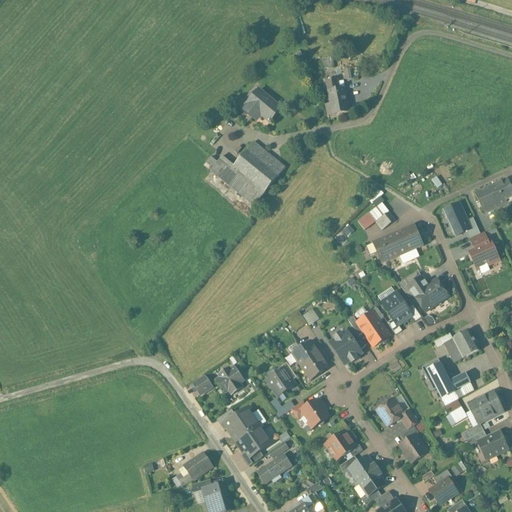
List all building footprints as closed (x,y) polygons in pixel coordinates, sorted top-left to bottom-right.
[(350,68),(343,70),(345,79),(352,78),(350,68)] [(337,80),(326,82),(328,92),(338,90),(337,80)] [(328,92),(330,105),(325,106),(328,118),(349,113),(344,89),(338,90),(328,92)] [(280,112),(260,94),(244,112),(256,123),(261,117),(270,124),(280,112)] [(265,154),(254,145),(235,170),(266,195),(286,171),(278,166),(265,154)] [(266,195),(235,170),(223,160),(219,165),(212,160),(209,165),(215,170),(212,173),(254,209),(266,195)] [(511,188),(508,179),(475,194),(485,215),(511,203),(511,188)] [(459,203),(444,211),(456,237),(471,230),(459,203)] [(382,205),(369,214),(376,223),(389,213),(382,205)] [(376,223),(382,231),(395,221),(389,213),(376,223)] [(369,214),(358,222),(365,231),(376,223),(369,214)] [(414,226),(374,244),(382,264),(423,247),(414,226)] [(484,234),(471,240),(474,248),(488,242),(487,242),(484,234)] [(488,242),(474,248),(475,250),(470,252),(471,254),(470,254),(474,262),(476,261),(479,267),(482,274),(489,270),(488,268),(489,268),(488,266),(499,261),(490,241),(487,242),(488,242)] [(422,279),(408,288),(415,299),(422,294),(421,291),(428,287),(422,279)] [(428,287),(421,291),(422,294),(433,309),(449,298),(437,280),(428,287)] [(397,294),(382,304),(392,320),(397,327),(398,326),(412,317),(413,316),(408,310),(397,294)] [(421,318),(413,306),(408,310),(413,316),(412,317),(416,323),(421,318)] [(384,319),(377,309),(372,312),(373,313),(379,322),(384,319)] [(299,312),(286,321),(295,333),(307,325),(299,312)] [(379,322),(373,313),(370,315),(370,314),(367,313),(360,318),(360,321),(360,322),(357,324),(363,333),(374,348),(379,344),(380,345),(379,344),(384,341),(384,342),(385,342),(384,341),(389,337),(379,322)] [(426,315),(421,321),(428,327),(433,321),(426,315)] [(363,333),(357,324),(353,318),(348,321),(356,332),(358,336),(363,333)] [(397,327),(392,320),(387,324),(396,336),(402,332),(398,326),(397,327)] [(469,331),(453,339),(453,340),(444,345),(454,364),(464,359),(464,360),(480,351),(469,331)] [(347,332),(342,336),(341,334),(334,339),(335,340),(330,344),(345,366),(351,362),(352,364),(353,363),(352,361),(355,359),(357,361),(358,360),(357,358),(362,354),(360,351),(350,336),(347,332)] [(358,336),(356,332),(350,336),(360,351),(366,347),(358,336)] [(311,343),(292,355),(292,356),(294,355),(303,368),(320,356),(311,343)] [(320,356),(303,368),(311,380),(309,381),(310,381),(328,368),(320,356)] [(466,374),(450,382),(438,360),(422,369),(434,392),(437,390),(442,399),(471,384),(466,374)] [(393,373),(400,368),(396,362),(388,367),(393,373)] [(297,379),(287,364),(281,367),(283,370),(284,370),(292,382),(297,379)] [(235,369),(231,371),(229,369),(222,374),(224,376),(216,381),(225,394),(229,392),(232,396),(242,389),(240,385),(244,382),(235,369)] [(283,370),(267,381),(278,397),(279,397),(283,403),(290,398),(286,392),(295,386),(292,382),(284,370),(283,370)] [(205,377),(193,386),(197,391),(206,385),(209,390),(212,388),(205,377)] [(206,385),(197,391),(200,396),(209,390),(206,385)] [(493,393),(471,404),(481,423),(503,412),(493,393)] [(279,417),(294,406),(290,401),(281,407),(275,399),(269,403),(279,417)] [(394,400),(388,404),(385,404),(381,406),(380,409),(382,413),(382,417),(380,418),(388,428),(400,420),(405,417),(404,415),(394,400)] [(307,407),(300,412),(301,413),(304,418),(302,419),(306,425),(308,423),(309,425),(311,425),(311,424),(312,423),(314,424),(315,426),(316,427),(317,426),(318,427),(321,427),(324,425),(324,422),(329,418),(325,412),(327,411),(322,403),(320,404),(317,401),(307,407)] [(458,401),(444,409),(448,416),(461,408),(458,401)] [(304,402),(291,410),(296,417),(301,413),(300,412),(307,407),(304,402)] [(236,417),(224,425),(228,430),(237,443),(261,427),(248,408),(236,417)] [(232,411),(217,421),(225,432),(228,430),(224,425),(236,417),(232,411)] [(419,424),(410,411),(404,415),(405,417),(400,420),(408,431),(414,428),(419,424)] [(343,422),(329,431),(333,437),(347,428),(343,422)] [(480,424),(466,432),(470,439),(484,431),(480,424)] [(261,427),(237,443),(245,455),(248,460),(260,452),(272,444),(261,427)] [(408,431),(401,437),(404,443),(415,436),(418,434),(414,428),(408,431)] [(470,439),(467,441),(470,447),(477,443),(477,442),(487,438),(484,431),(470,439)] [(345,432),(325,446),(328,449),(324,452),(331,461),(334,459),(336,462),(350,453),(357,449),(356,448),(352,442),(356,440),(352,435),(349,437),(345,432)] [(487,438),(477,442),(477,443),(486,462),(509,451),(500,432),(487,438)] [(404,443),(400,446),(412,464),(427,454),(415,436),(404,443)] [(284,444),(269,454),(273,460),(288,449),(284,444)] [(357,449),(350,453),(353,458),(355,457),(363,451),(359,446),(356,448),(357,449)] [(260,452),(248,460),(245,455),(242,456),(250,467),(263,458),(260,452)] [(203,454),(183,467),(187,473),(178,480),(182,486),(211,467),(203,454)] [(284,456),(258,474),(265,485),(272,481),(274,484),(281,479),(279,476),(292,467),(284,456)] [(353,458),(340,467),(344,474),(349,470),(359,463),(355,457),(353,458)] [(359,463),(349,470),(359,484),(378,470),(375,465),(373,466),(367,457),(359,463)] [(461,462),(453,467),(458,474),(465,470),(461,462)] [(378,470),(359,484),(368,497),(368,498),(378,491),(386,485),(380,476),(382,475),(378,470)] [(447,471),(434,480),(438,486),(448,480),(450,484),(454,481),(447,471)] [(431,472),(421,479),(425,484),(435,477),(431,472)] [(438,486),(430,491),(440,506),(458,494),(450,484),(448,480),(438,486)] [(210,481),(193,486),(195,494),(204,492),(204,491),(212,489),(210,481)] [(321,482),(306,491),(310,497),(313,495),(325,488),(321,482)] [(212,489),(204,491),(204,492),(209,511),(229,511),(227,505),(229,505),(226,493),(224,494),(222,486),(212,489)] [(378,491),(368,498),(368,497),(363,501),(367,507),(375,501),(382,497),(378,491)] [(382,497),(375,501),(381,510),(394,501),(388,493),(382,497)] [(310,497),(306,500),(309,505),(310,506),(313,507),(319,504),(313,495),(310,497)] [(306,500),(287,511),(308,511),(305,507),(309,505),(306,500)] [(397,501),(395,501),(394,501),(381,510),(379,511),(402,511),(403,510),(402,508),(401,507),(400,507),(399,507),(398,506),(399,504),(397,501)] [(462,501),(447,511),(461,511),(466,509),(466,510),(468,509),(462,501)]
